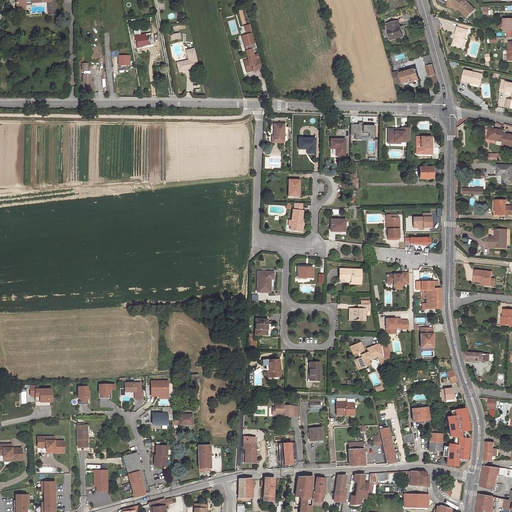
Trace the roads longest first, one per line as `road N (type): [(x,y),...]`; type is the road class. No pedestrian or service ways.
road 1 (track): [(237,474),(239,368),(0,383)]
road 2 (tertiary): [(0,103),(259,104)]
road 3 (tertiary): [(259,104),(449,111)]
road 4 (residential): [(259,104),(254,239),(286,243)]
road 5 (unclassified): [(449,261),(449,111)]
road 6 (unclassified): [(292,473),(431,468)]
road 7 (residential): [(90,413),(131,416),(154,495)]
road 8 (residential): [(284,305),(290,345),(325,346),(332,317),(324,307)]
